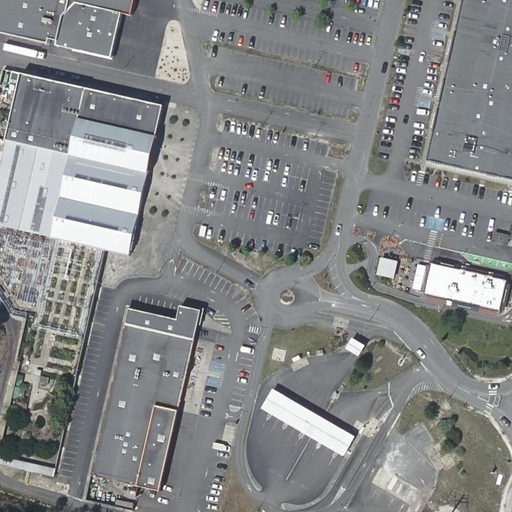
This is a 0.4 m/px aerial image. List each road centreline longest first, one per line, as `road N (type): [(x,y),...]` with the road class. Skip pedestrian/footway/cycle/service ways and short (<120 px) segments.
road 1 (unknown): [(280,492),(257,453),(273,382),(301,378),(336,411)]
road 2 (unknown): [(188,214),(293,236),(310,198)]
